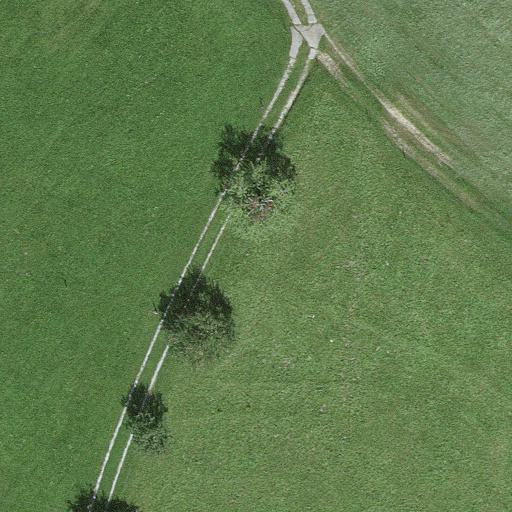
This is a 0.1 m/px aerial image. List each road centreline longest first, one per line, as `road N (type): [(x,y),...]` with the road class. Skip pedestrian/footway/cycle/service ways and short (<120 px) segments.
road 1 (track): [(292,0),(304,13),(298,66),(105,476),(99,511)]
road 2 (track): [(511,208),(304,13)]
